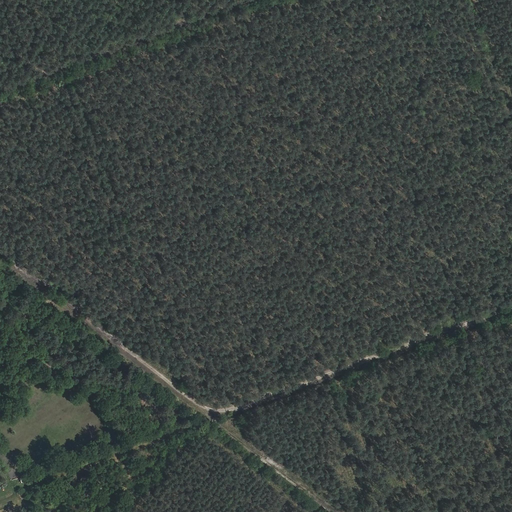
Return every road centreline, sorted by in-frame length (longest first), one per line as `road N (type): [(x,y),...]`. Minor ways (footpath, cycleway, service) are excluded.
road 1 (track): [(340,511),(0,258)]
road 2 (track): [(205,412),(511,306)]
road 3 (track): [(0,93),(254,0)]
road 4 (track): [(215,411),(0,250)]
road 5 (track): [(468,0),(511,116)]
